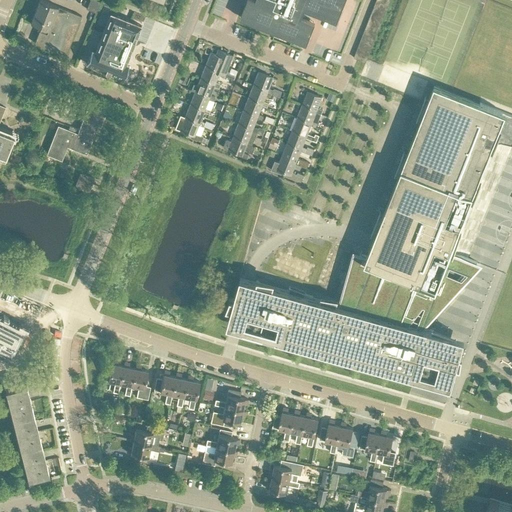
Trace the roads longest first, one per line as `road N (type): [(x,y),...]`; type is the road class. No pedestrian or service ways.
road 1 (tertiary): [(153,108),(73,309)]
road 2 (tertiary): [(73,309),(267,376)]
road 3 (tertiary): [(267,376),(455,429)]
road 4 (residential): [(349,59),(339,84),(187,23)]
road 5 (tertiary): [(73,309),(63,372),(85,487)]
road 6 (residential): [(0,47),(153,108)]
road 7 (residential): [(244,509),(131,486),(85,487)]
road 8 (residential): [(267,376),(244,509)]
